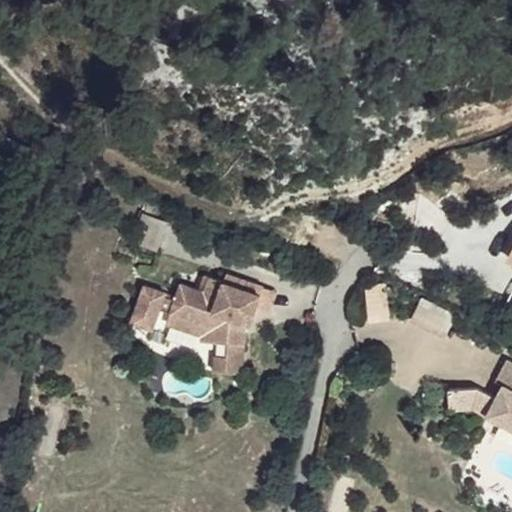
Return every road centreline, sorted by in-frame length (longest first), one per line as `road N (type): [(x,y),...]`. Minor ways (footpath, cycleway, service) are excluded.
road 1 (track): [(0,48),(109,157),(242,218),(293,199)]
road 2 (track): [(293,199),(352,254),(309,511)]
road 3 (track): [(293,199),(391,169),(511,95)]
